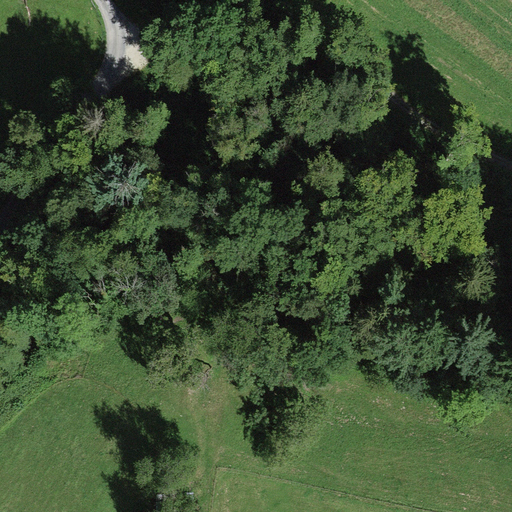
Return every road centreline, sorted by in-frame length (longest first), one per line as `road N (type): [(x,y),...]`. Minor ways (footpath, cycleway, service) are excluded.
road 1 (track): [(262,0),(359,62),(420,122),(511,161)]
road 2 (track): [(99,0),(112,41),(91,83),(34,154),(0,226)]
